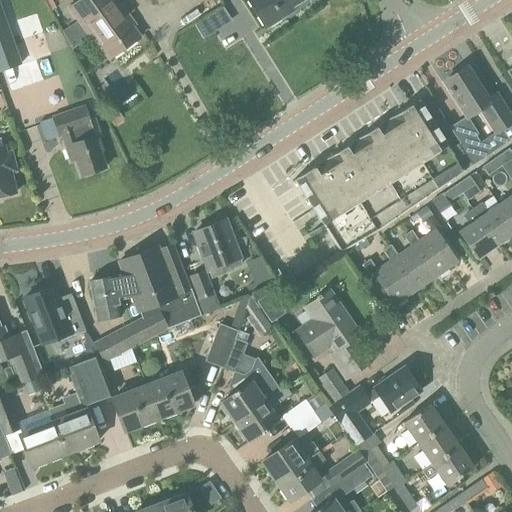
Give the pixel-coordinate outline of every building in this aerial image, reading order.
[(92,41),(95,38),(110,58),(139,37),(124,17),(128,14),(117,0),(78,0),(68,7),(92,41)] [(281,13),(301,0),(248,0),(266,27),(283,16),(281,13)] [(0,24),(0,78),(17,71),(0,24)] [(166,43),(182,52),(191,36),(175,27),(166,43)] [(467,69),(465,70),(463,67),(452,74),(454,77),(444,83),(466,117),(480,108),(503,145),(511,139),(511,117),(498,95),(487,102),(467,69)] [(114,101),(129,96),(118,68),(103,74),(114,101)] [(419,99),(387,120),(433,193),(473,167),(472,165),(459,144),(451,150),(419,101),(419,99)] [(95,118),(89,120),(85,106),(54,117),(60,136),(62,136),(70,161),(75,160),(81,176),(106,168),(96,137),(101,135),(95,118)] [(406,210),(433,193),(387,120),(360,137),(406,210)] [(451,131),(459,144),(472,165),(486,156),(474,136),(477,134),(468,120),(451,131)] [(375,230),(406,210),(360,137),(325,160),(343,188),(347,186),(375,230)] [(0,197),(15,193),(10,172),(16,171),(11,152),(6,153),(4,146),(0,147),(0,197)] [(509,148),(495,158),(501,166),(511,158),(511,152),(510,150),(509,148)] [(495,158),(482,167),(488,175),(501,166),(495,158)] [(511,158),(501,166),(509,177),(511,181),(511,158)] [(341,252),(375,230),(347,186),(343,188),(325,160),(294,180),(341,252)] [(455,185),(461,193),(475,184),(469,176),(455,185)] [(442,194),(448,202),(461,193),(455,185),(442,194)] [(511,194),(498,204),(511,224),(511,194)] [(481,203),(472,209),(478,218),(497,245),(511,234),(511,224),(498,204),(487,212),(481,203)] [(423,221),(432,215),(426,206),(417,213),(423,221)] [(469,224),(457,231),(476,259),(497,245),(478,218),(472,209),(463,215),(469,224)] [(209,270),(210,270),(214,279),(232,272),(228,262),(240,258),(225,221),(194,233),(209,270)] [(408,242),(412,247),(415,245),(437,277),(458,262),(436,230),(420,242),(412,230),(404,235),(408,242)] [(387,256),(391,262),(394,259),(416,291),(437,277),(415,245),(412,247),(399,256),(391,244),(383,250),(387,256)] [(157,247),(119,262),(124,275),(132,294),(139,312),(140,312),(142,317),(158,308),(169,328),(200,316),(173,245),(159,250),(157,247)] [(395,306),(416,291),(394,259),(391,262),(378,271),(370,259),(362,264),(370,276),(373,274),(395,306)] [(205,270),(189,276),(198,300),(214,294),(205,270)] [(117,296),(132,294),(124,275),(91,282),(98,320),(121,315),(117,296)] [(55,340),(71,333),(54,288),(25,297),(37,328),(49,323),(55,340)] [(370,365),(354,341),(362,336),(331,290),(304,308),(311,318),(294,329),(312,359),(331,348),(335,353),(330,357),(347,381),(370,365)] [(169,328),(158,308),(142,317),(93,342),(103,363),(109,360),(127,351),(169,328)] [(205,361),(224,368),(235,338),(238,331),(219,323),(205,361)] [(4,327),(0,328),(0,357),(1,360),(12,356),(23,383),(43,375),(26,332),(8,339),(4,327)] [(243,354),(247,343),(235,338),(224,368),(248,378),(256,359),(243,354)] [(138,363),(132,348),(127,351),(109,360),(114,372),(138,363)] [(98,399),(113,393),(98,355),(83,361),(98,399)] [(82,405),(98,399),(83,361),(67,367),(82,405)] [(359,384),(327,407),(340,425),(372,403),(381,397),(390,411),(420,391),(404,367),(374,388),(365,394),(359,384)] [(159,419),(193,406),(180,373),(146,386),(159,419)] [(236,422),(275,395),(275,394),(279,391),(270,378),(256,387),(252,381),(222,401),(236,422)] [(126,432),(159,419),(146,386),(113,399),(126,432)] [(0,424),(1,426),(4,435),(20,429),(19,427),(5,391),(2,392),(0,393),(0,424)] [(275,395),(236,422),(249,441),(279,421),(271,408),(280,402),(275,395)] [(305,400),(282,416),(291,429),(315,413),(305,400)] [(418,445),(444,427),(430,406),(403,423),(418,445)] [(53,422),(66,454),(98,442),(86,409),(53,422)] [(315,413),(291,429),(298,439),(321,423),(315,413)] [(53,422),(20,435),(32,467),(66,454),(53,422)] [(1,426),(0,426),(0,460),(12,456),(7,443),(4,435),(1,426)] [(444,427),(418,445),(431,464),(432,465),(458,447),(444,427)] [(374,432),(355,447),(363,458),(366,463),(374,474),(393,461),(392,460),(388,463),(376,446),(381,442),(374,432)] [(277,481),(319,452),(312,442),(300,450),(293,441),(264,461),(277,481)] [(472,468),(458,447),(432,465),(431,464),(422,471),(427,479),(437,472),(446,486),(472,468)] [(313,500),(332,488),(331,487),(325,478),(320,481),(313,470),(326,461),(319,452),(277,481),(290,501),(306,490),(313,500)] [(344,478),(366,463),(363,458),(351,466),(346,459),(323,475),(325,478),(331,487),(344,478)] [(386,492),(393,487),(405,479),(393,461),(374,474),(386,492)] [(460,494),(465,502),(487,487),(489,489),(498,483),(493,475),(483,481),(481,479),(460,494)] [(344,478),(331,487),(332,488),(338,497),(352,488),(344,478)] [(403,484),(406,482),(405,479),(393,487),(409,511),(420,511),(425,509),(419,502),(416,504),(403,484)] [(191,511),(185,494),(159,504),(161,511),(191,511)] [(441,511),(450,511),(465,502),(460,494),(439,508),(441,511)] [(357,511),(360,510),(353,499),(340,509),(334,500),(315,511),(357,511)]
